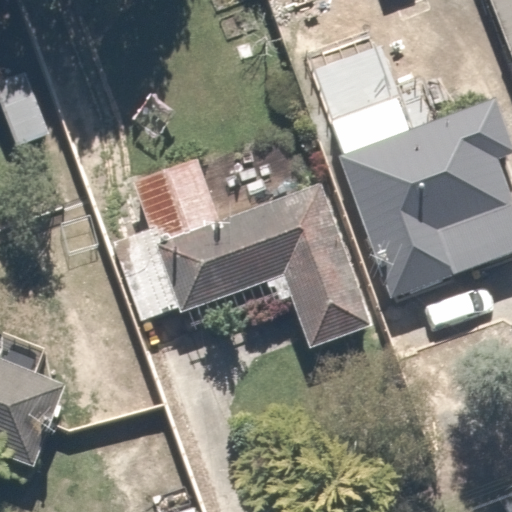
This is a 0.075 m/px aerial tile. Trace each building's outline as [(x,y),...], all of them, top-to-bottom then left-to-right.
[(511,0),(451,0),(485,98),(511,89),(511,0)] [(33,76),(0,92),(0,109),(26,160),(66,139),(33,76)] [(511,260),(462,131),(307,190),(363,333),(511,275),(511,260)] [(158,233),(164,249),(226,226),(201,162),(140,186),(158,233)] [(341,352),(292,218),(123,280),(149,352),(245,317),(267,379),(341,352)] [(109,335),(65,353),(98,434),(142,416),(109,335)] [(58,407),(0,381),(0,503),(14,509),(58,407)]
